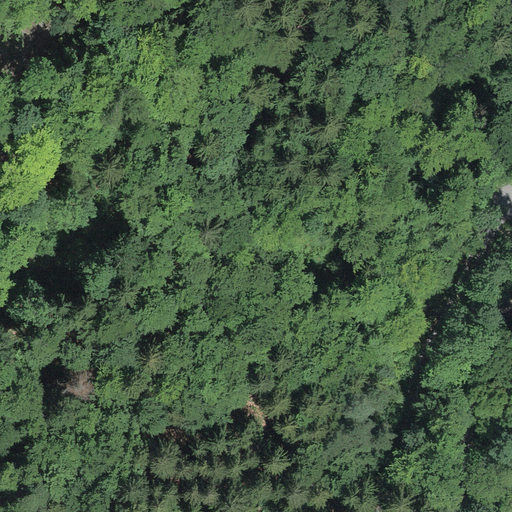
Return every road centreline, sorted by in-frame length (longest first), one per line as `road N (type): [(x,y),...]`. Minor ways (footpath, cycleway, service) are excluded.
road 1 (track): [(380,511),(417,376),(511,190)]
road 2 (track): [(511,297),(471,398),(465,511)]
